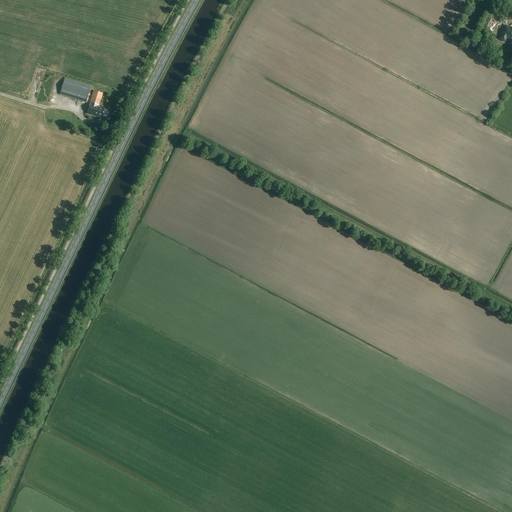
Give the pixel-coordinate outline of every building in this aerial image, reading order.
[(511,12),(504,8),(501,13),(509,18),(511,13),(511,12)] [(502,35),(500,39),(504,41),(506,37),(511,40),(509,44),(511,45),(511,27),(511,30),(505,26),(501,34),(502,35)] [(35,92),(41,94),(47,80),(41,77),(35,92)] [(86,103),(91,86),(65,78),(60,95),(86,103)] [(87,114),(90,115),(99,117),(100,116),(108,118),(110,111),(105,109),(105,108),(99,106),(103,94),(94,91),(90,104),(89,108),(87,114)]
